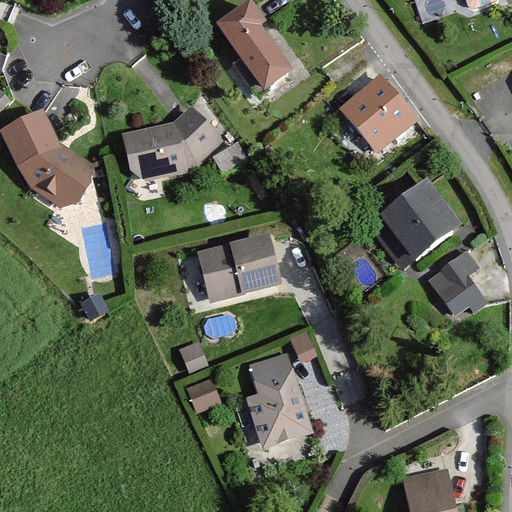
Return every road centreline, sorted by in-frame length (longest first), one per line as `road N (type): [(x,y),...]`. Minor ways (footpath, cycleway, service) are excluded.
road 1 (residential): [(351,0),(477,168),(511,242)]
road 2 (residential): [(511,392),(364,459),(336,500)]
